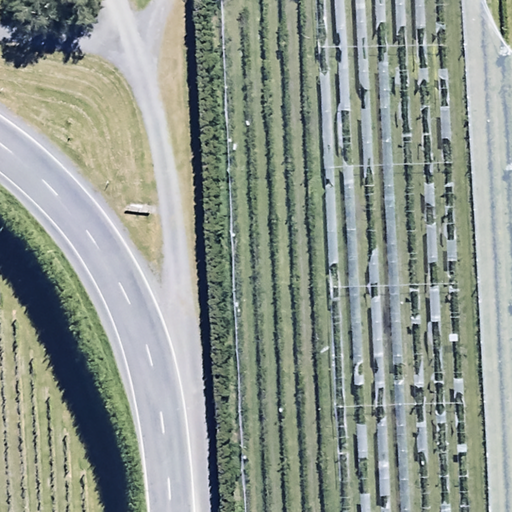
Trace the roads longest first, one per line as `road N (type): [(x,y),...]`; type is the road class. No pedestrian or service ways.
road 1 (tertiary): [(161,511),(147,356),(122,285),(96,239),(24,164),(0,150)]
road 2 (unknown): [(131,0),(158,194),(122,285)]
